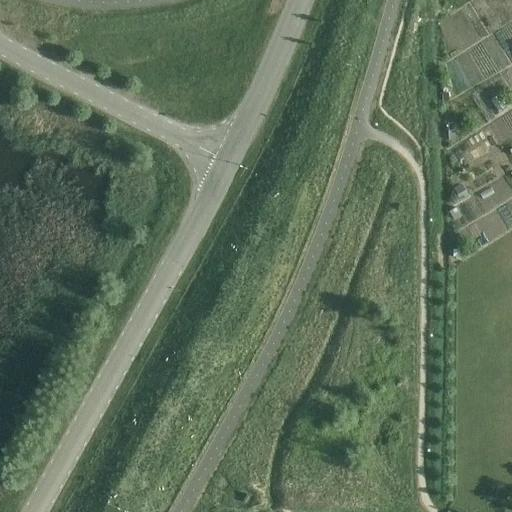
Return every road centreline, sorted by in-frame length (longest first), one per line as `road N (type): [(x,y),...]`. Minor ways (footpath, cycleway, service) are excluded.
road 1 (tertiary): [(34,511),(229,162)]
road 2 (unclassified): [(229,162),(0,44)]
road 3 (tertiary): [(299,0),(229,162)]
